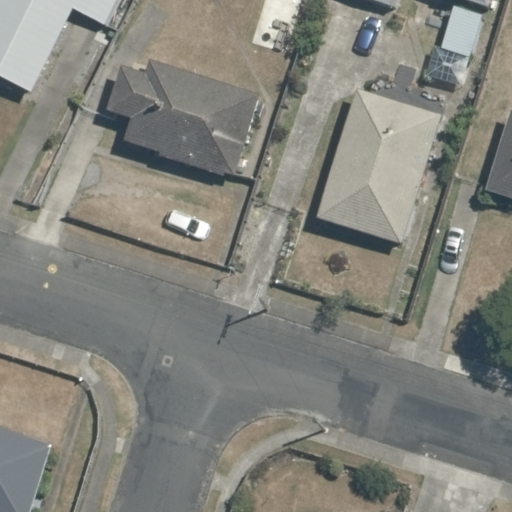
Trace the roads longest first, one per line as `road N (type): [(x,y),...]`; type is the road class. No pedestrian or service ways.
road 1 (residential): [(199,344),(511,440)]
road 2 (residential): [(0,279),(199,344)]
road 3 (residential): [(199,344),(146,511)]
